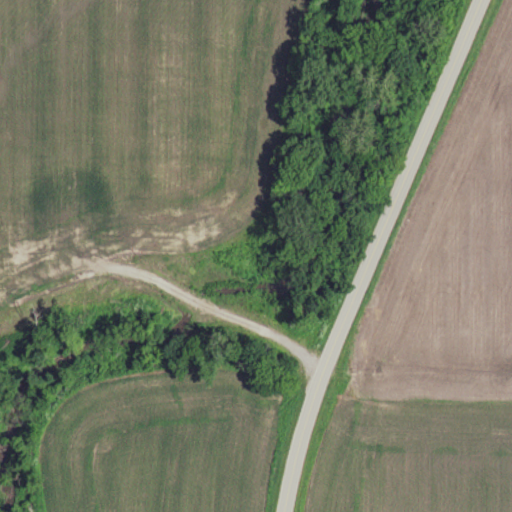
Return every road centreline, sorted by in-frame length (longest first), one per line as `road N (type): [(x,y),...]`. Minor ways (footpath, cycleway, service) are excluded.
road 1 (residential): [(318,392),(485,0)]
road 2 (residential): [(286,511),(318,392)]
